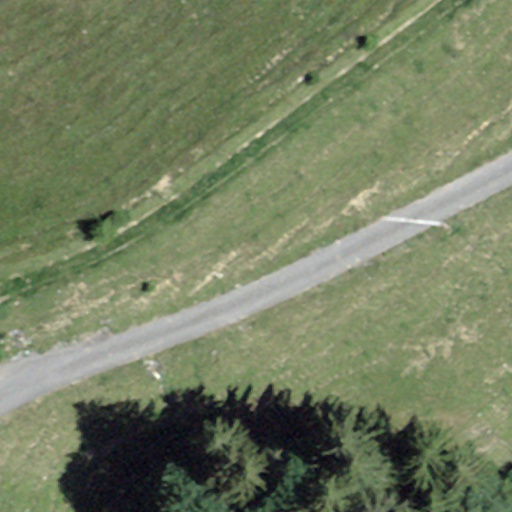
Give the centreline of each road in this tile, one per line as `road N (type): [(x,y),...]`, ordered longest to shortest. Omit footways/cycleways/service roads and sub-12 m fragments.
road 1 (track): [(511,164),(318,265),(0,395)]
road 2 (track): [(414,0),(125,221),(0,284)]
